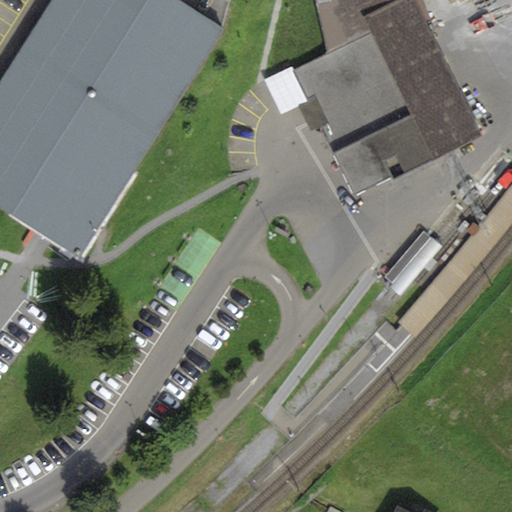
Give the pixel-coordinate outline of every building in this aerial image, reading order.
[(0,202),(79,253),(223,27),(179,0),(52,0),(4,75),(0,81),(0,202)] [(394,178),(481,134),(414,0),(332,0),(343,45),(293,69),(308,99),(315,95),(322,109),(329,122),(321,126),(354,194),(392,175),(394,178)] [(283,111),(308,99),(293,69),(268,81),(283,111)] [(477,264),(511,221),(511,184),(399,322),(415,336),(477,264)] [(440,247),(425,234),(384,280),(399,293),(440,247)]
